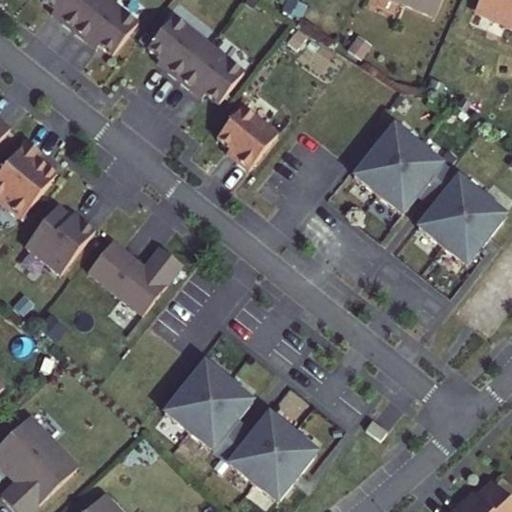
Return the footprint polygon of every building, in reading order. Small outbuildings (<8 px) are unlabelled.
[(74,34),(100,0),(42,0),(42,1),(55,12),(64,19),(61,24),(74,34)] [(106,0),(100,0),(74,34),(86,44),(90,40),(99,47),(113,58),(138,25),(106,0)] [(402,0),(401,4),(435,18),(442,0),(402,0)] [(504,28),(511,30),(511,0),(479,0),(477,7),(508,20),(504,28)] [(474,14),(504,28),(508,20),(477,7),(474,14)] [(51,16),(61,24),(64,19),(55,12),(51,16)] [(179,83),(209,46),(173,18),(147,50),(160,61),(170,69),(167,73),(179,83)] [(90,40),(86,44),(96,52),(99,47),(90,40)] [(209,46),(179,83),(192,93),(195,89),(205,97),(218,107),(244,74),(209,46)] [(160,61),(157,65),(167,73),(170,69),(160,61)] [(195,89),(192,93),(202,101),(205,97),(195,89)] [(236,163),(248,173),(278,137),(243,108),(216,141),(229,151),(239,159),(236,163)] [(0,143),(10,131),(0,122),(0,143)] [(394,128),(353,178),(402,217),(417,198),(427,186),(442,166),(394,128)] [(41,155),(26,143),(0,175),(0,204),(21,221),(51,184),(44,178),(43,170),(45,166),(37,160),(41,155)] [(226,156),(236,163),(239,159),(229,151),(226,156)] [(44,178),(51,184),(57,176),(45,166),(43,170),(44,178)] [(442,166),(427,186),(443,198),(458,179),(442,166)] [(432,211),(417,229),(466,268),(507,218),(458,179),(443,198),(432,211)] [(427,186),(417,198),(432,211),(443,198),(427,186)] [(60,277),(95,233),(83,224),(81,227),(57,208),(25,249),(60,277)] [(112,244),(88,274),(143,319),(183,269),(160,250),(144,270),(112,244)] [(204,365),(164,415),(213,454),(228,435),(238,422),(253,404),(204,365)] [(244,447),(228,466),(277,505),(317,455),(268,416),(253,435),(244,447)] [(30,419),(24,424),(47,449),(53,443),(30,419)] [(253,435),(238,422),(228,435),(244,447),(253,435)] [(365,432),(380,443),(387,434),(372,423),(365,432)] [(0,468),(16,485),(1,499),(13,511),(34,511),(79,470),(53,443),(47,449),(24,424),(0,447),(0,468)] [(244,447),(228,435),(213,454),(228,466),(244,447)] [(454,511),(511,511),(511,505),(491,484),(475,499),(463,510),(460,507),(454,511)] [(460,507),(463,510),(475,499),(472,496),(460,507)] [(118,511),(104,497),(88,511),(118,511)]
